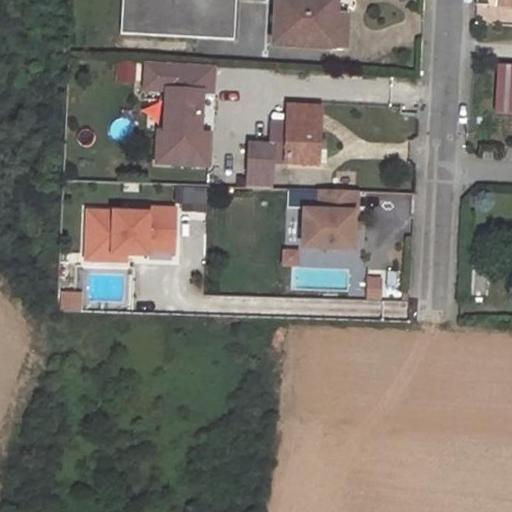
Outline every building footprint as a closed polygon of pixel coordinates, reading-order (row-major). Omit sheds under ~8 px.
[(122,0),(120,34),(234,39),(236,0),(122,0)] [(275,0),(272,44),(333,47),(335,14),(336,0),(275,0)] [(335,14),(333,47),(345,48),(346,33),(347,15),(335,14)] [(211,92),(212,81),(185,79),(186,63),(145,62),(144,88),(166,89),(164,130),(158,130),(157,162),(208,165),(209,133),(199,132),(201,91),(211,92)] [(186,63),(185,79),(212,81),(213,65),(186,63)] [(511,68),(496,67),(493,113),(511,114),(511,68)] [(250,145),(248,187),(270,188),(271,161),(317,163),(318,134),(319,107),(287,106),(287,123),(272,123),(271,145),(250,145)] [(206,188),(182,187),(181,203),(206,204),(206,188)] [(357,191),(319,190),(319,211),(303,210),(302,247),(352,249),(352,236),(353,225),(353,213),(356,213),(357,191)] [(128,212),(97,211),(96,253),(125,254),(147,255),(147,251),(147,245),(173,246),(175,209),(128,207),(128,212)] [(96,253),(97,211),(87,211),(85,260),(124,261),(125,254),(96,253)] [(75,293),(63,292),(62,303),(74,304),(75,293)]
